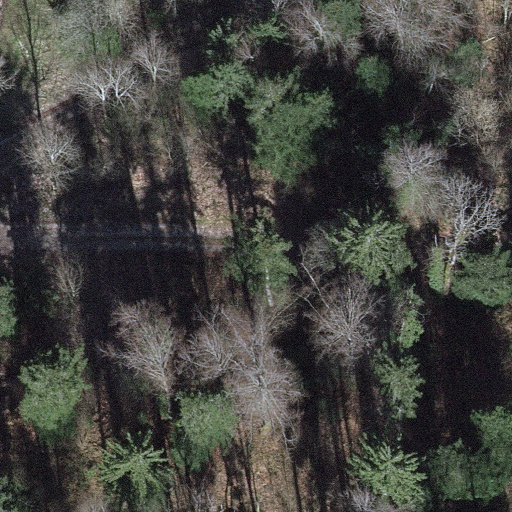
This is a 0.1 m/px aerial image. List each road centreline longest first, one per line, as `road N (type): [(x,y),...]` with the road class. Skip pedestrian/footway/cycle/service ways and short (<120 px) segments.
road 1 (track): [(0,267),(511,250)]
road 2 (track): [(337,0),(0,142)]
